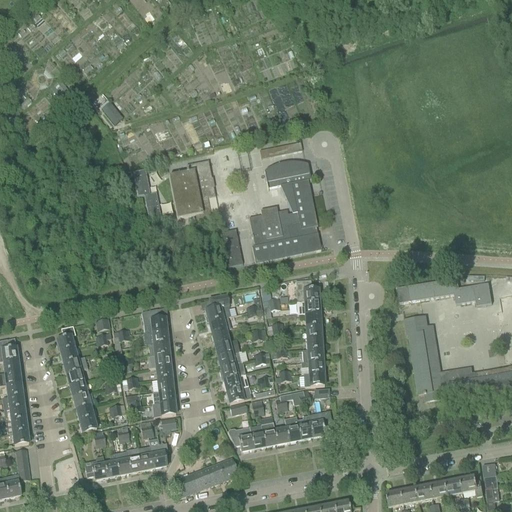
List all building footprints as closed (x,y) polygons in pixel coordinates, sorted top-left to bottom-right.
[(60,84),(54,89),(66,103),(72,97),(60,84)] [(114,127),(122,120),(109,105),(101,112),(114,127)] [(301,153),(300,145),(259,153),(260,161),(301,153)] [(207,201),(215,200),(213,190),(212,190),(210,181),(211,180),(207,164),(185,168),(186,173),(185,173),(186,175),(168,179),(177,222),(195,218),(196,223),(211,220),(207,201)] [(306,167),(304,166),(302,166),(299,165),(296,165),(293,165),(290,165),(288,165),(283,166),(278,167),(275,168),(272,169),(269,170),(267,171),(264,173),(264,174),(263,174),(263,175),(267,191),(280,188),(284,198),(284,199),(284,202),(286,202),(292,216),(277,219),(276,210),(260,213),(261,218),(248,220),(252,238),(250,238),(251,241),(252,240),(254,249),(251,249),(255,266),(255,265),(315,253),(315,254),(320,253),(317,236),(315,237),(314,230),(316,229),(316,228),(315,229),(306,183),(307,183),(311,182),(310,176),(309,176),(307,168),(306,167)] [(148,222),(160,220),(155,195),(149,197),(144,172),(132,175),(137,199),(143,198),(148,222)] [(235,233),(220,236),(227,270),(242,267),(235,233)] [(399,306),(454,297),(455,307),(475,304),(476,309),(491,306),(488,286),(458,291),(457,281),(397,290),(399,306)] [(310,293),(310,284),(294,285),(296,306),(318,305),(317,292),(310,293)] [(211,312),(204,314),(206,320),(205,321),(206,326),(208,325),(222,322),(222,321),(230,319),(224,298),(209,302),(211,312)] [(318,305),(296,306),(296,318),(304,318),(319,317),(318,305)] [(261,308),(246,310),(246,316),(262,314),(261,308)] [(157,322),(156,313),(140,316),(142,327),(151,330),(151,335),(166,334),(164,321),(157,322)] [(320,329),(319,317),(304,318),(305,329),(320,329)] [(432,328),(426,328),(424,319),(404,323),(406,338),(408,338),(418,397),(424,396),(424,397),(426,404),(434,402),(444,401),(443,400),(451,399),(452,405),(511,395),(511,369),(509,370),(499,372),(499,371),(471,376),(470,370),(439,375),(436,353),(432,328)] [(222,322),(208,325),(211,337),(225,333),(222,322)] [(95,325),(97,335),(109,333),(107,323),(95,325)] [(320,341),(320,329),(305,329),(306,341),(320,341)] [(70,340),(75,339),(72,330),(60,332),(63,341),(56,343),(56,344),(55,345),(56,349),(57,350),(58,350),(59,355),(73,351),(70,340)] [(228,345),(225,333),(211,337),(214,349),(228,345)] [(151,335),(143,336),(144,336),(144,341),(152,341),(153,347),(145,348),(145,349),(148,348),(167,346),(166,334),(151,335)] [(129,343),(128,338),(113,341),(116,353),(120,352),(119,345),(129,343)] [(321,352),(320,341),(306,341),(307,353),(321,352)] [(0,365),(17,363),(15,351),(7,352),(6,343),(0,344),(0,365)] [(228,345),(214,349),(217,360),(237,355),(239,355),(236,343),(228,345)] [(148,348),(149,360),(168,358),(167,346),(148,348)] [(73,351),(59,355),(63,366),(76,362),(73,351)] [(121,359),(120,352),(116,353),(118,365),(133,362),(132,357),(121,359)] [(321,352),(307,353),(301,354),(302,365),(300,365),(300,366),(322,364),(323,363),(323,359),(322,358),(321,352)] [(240,367),(237,355),(217,360),(220,372),(234,368),(240,367)] [(149,360),(147,360),(148,372),(155,371),(170,370),(168,358),(149,360)] [(111,367),(111,366),(115,365),(114,360),(99,363),(101,369),(111,367)] [(76,362),(63,366),(66,378),(80,374),(76,362)] [(134,367),(133,362),(118,365),(119,370),(124,369),(125,376),(131,375),(131,372),(132,371),(132,367),(134,367)] [(17,363),(3,365),(4,377),(19,375),(17,363)] [(323,376),(322,364),(300,366),(300,371),(308,371),(308,377),(323,376)] [(237,380),(234,368),(220,372),(223,384),(237,380)] [(170,370),(155,371),(157,383),(171,381),(170,370)] [(83,386),(80,374),(66,378),(69,389),(83,386)] [(4,377),(0,377),(0,389),(6,388),(6,389),(20,387),(19,375),(4,377)] [(308,377),(303,378),(303,390),(324,389),(323,376),(308,377)] [(237,380),(223,384),(222,385),(223,389),(224,390),(226,395),(247,390),(244,378),(237,380)] [(171,381),(157,383),(158,395),(172,393),(171,381)] [(86,397),(83,386),(69,389),(72,401),(86,397)] [(22,399),(20,387),(6,389),(7,401),(22,399)] [(247,390),(226,395),(226,396),(225,396),(224,397),(225,401),(227,402),(229,407),(250,402),(247,390)] [(172,393),(158,395),(152,396),(153,407),(159,407),(174,405),(172,393)] [(273,393),(254,397),(255,401),(274,397),(273,393)] [(314,401),(328,400),(328,393),(314,393),(314,401)] [(86,397),(72,401),(75,412),(89,409),(86,397)] [(23,411),(22,399),(7,401),(9,412),(23,411)] [(153,407),(151,408),(153,421),(161,419),(175,418),(174,405),(159,407),(153,407)] [(243,407),(229,410),(231,419),(246,415),(243,407)] [(92,420),(89,409),(75,412),(79,424),(92,420)] [(23,411),(9,412),(3,413),(4,425),(10,424),(25,422),(23,411)] [(307,419),(312,441),(324,439),(322,432),(331,430),(328,415),(307,419)] [(312,441),(307,419),(305,420),(303,422),(296,423),(300,443),(312,441)] [(96,432),(92,420),(79,424),(82,436),(96,432)] [(300,443),(296,423),(295,420),(284,423),(285,432),(288,446),(300,443)] [(26,434),(25,422),(10,424),(12,436),(26,434)] [(175,432),(174,422),(160,424),(161,434),(175,432)] [(276,448),(274,434),(272,426),(260,428),(262,436),(265,450),(276,448)] [(253,453),(250,439),(249,431),(235,433),(233,432),(229,433),(228,435),(227,435),(234,450),(239,449),(241,455),(253,453)] [(285,432),(274,434),(276,448),(288,446),(285,432)] [(26,434),(12,436),(14,449),(28,447),(26,434)] [(265,450),(262,436),(250,439),(253,453),(265,450)] [(167,455),(166,446),(158,448),(157,442),(148,443),(151,458),(154,472),(166,470),(163,456),(167,455)] [(151,458),(148,443),(149,450),(137,452),(139,460),(142,474),(154,472),(151,458)] [(137,451),(125,454),(127,463),(130,477),(142,474),(139,460),(137,452),(137,451)] [(109,458),(110,466),(104,467),(107,481),(118,479),(115,465),(114,457),(109,458)] [(96,464),(83,467),(86,481),(93,480),(94,484),(107,481),(104,467),(102,459),(95,461),(96,464)] [(178,502),(200,494),(238,479),(231,462),(171,485),(178,502)] [(130,477),(127,463),(115,465),(118,479),(130,477)] [(494,467),(482,468),(484,481),(496,479),(494,467)] [(18,478),(3,481),(5,487),(8,501),(20,499),(17,485),(19,484),(18,479),(18,478)] [(474,479),(459,482),(462,496),(475,494),(476,500),(482,499),(479,483),(475,484),(474,479)] [(485,493),(497,491),(496,479),(484,481),(485,493)] [(459,482),(445,485),(447,499),(462,496),(459,482)] [(447,499),(445,485),(430,488),(433,502),(447,499)] [(433,502),(430,488),(415,491),(418,505),(433,502)] [(418,505),(415,491),(400,493),(403,508),(418,505)] [(499,503),(497,491),(485,493),(487,505),(494,504),(499,503)] [(403,508),(400,493),(385,496),(388,511),(403,508)]
